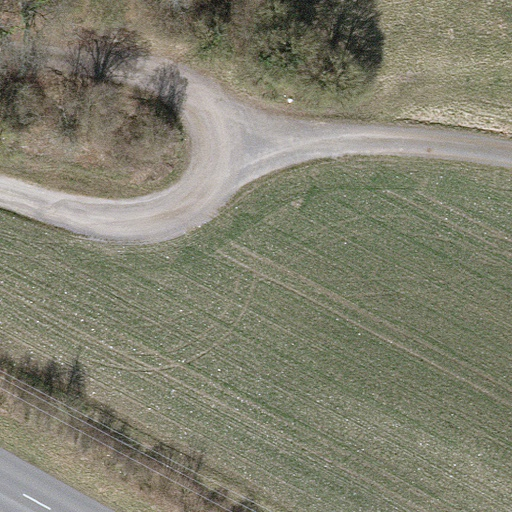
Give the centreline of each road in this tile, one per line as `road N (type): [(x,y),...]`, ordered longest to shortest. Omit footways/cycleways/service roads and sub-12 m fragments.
road 1 (track): [(0,54),(126,73),(184,91),(226,128),(511,154)]
road 2 (track): [(226,128),(178,211),(129,222),(0,193)]
